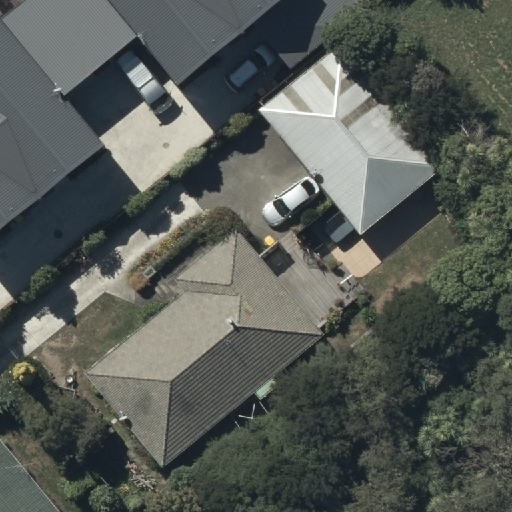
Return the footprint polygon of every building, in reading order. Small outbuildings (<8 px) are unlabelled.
[(113,0),(17,0),(2,13),(64,88),(136,28),(113,0)] [(113,0),(136,28),(175,76),(250,15),(268,0),(113,0)] [(362,0),(268,0),(250,15),(290,64),(364,2),(362,0)] [(0,10),(0,216),(102,134),(64,88),(2,13),(0,10)] [(338,247),(355,232),(364,242),(446,173),(343,48),(260,117),(339,212),(321,227),(338,247)] [(165,474),(256,399),(263,407),(282,391),(275,383),(323,342),(237,235),(175,286),(187,300),(89,382),(165,474)] [(0,511),(56,511),(0,443),(0,511)]
